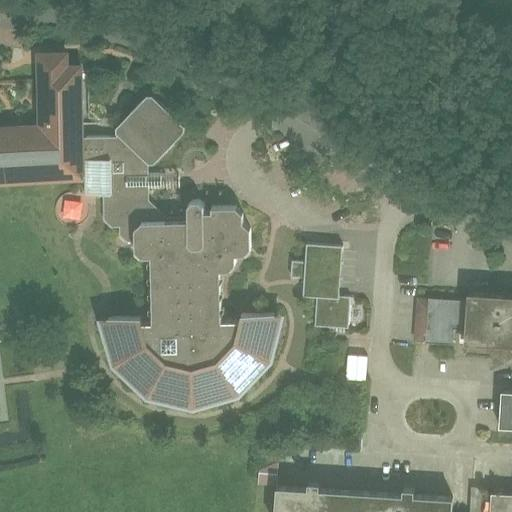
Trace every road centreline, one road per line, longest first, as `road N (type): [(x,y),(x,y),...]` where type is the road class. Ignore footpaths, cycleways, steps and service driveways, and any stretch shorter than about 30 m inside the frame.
road 1 (residential): [(392,182),(141,43),(0,19)]
road 2 (residential): [(392,182),(379,389)]
road 3 (residential): [(379,389),(376,418),(394,449),(459,454),(466,395)]
road 4 (residential): [(511,235),(392,182)]
